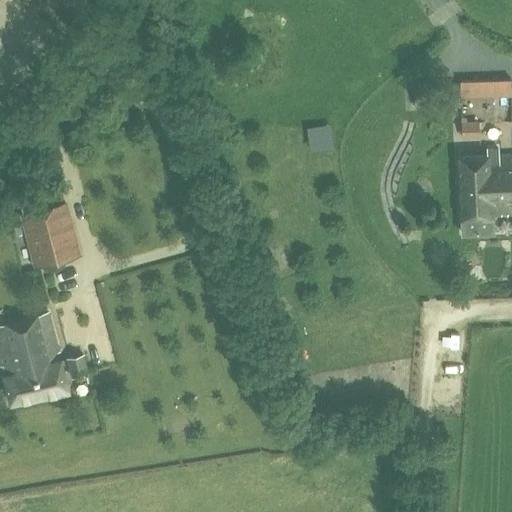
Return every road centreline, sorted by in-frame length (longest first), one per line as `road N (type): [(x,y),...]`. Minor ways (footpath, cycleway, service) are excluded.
road 1 (unknown): [(96,47),(161,111),(205,188),(208,215),(190,248),(130,270),(100,262),(48,92)]
road 2 (unclassified): [(0,139),(144,0)]
